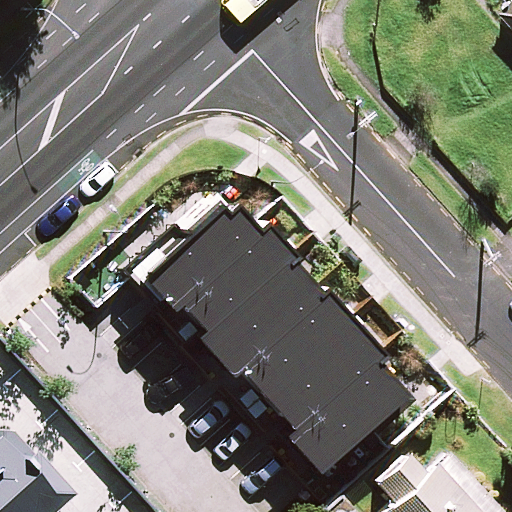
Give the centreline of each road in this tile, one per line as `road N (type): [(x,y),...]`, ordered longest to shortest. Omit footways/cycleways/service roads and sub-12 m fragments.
road 1 (residential): [(211,0),(511,335)]
road 2 (secondary): [(186,0),(0,165)]
